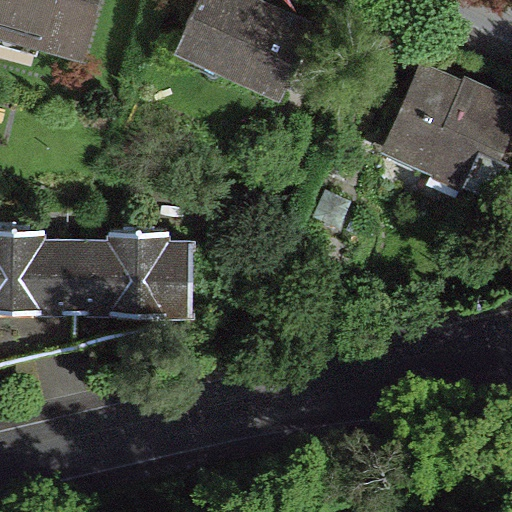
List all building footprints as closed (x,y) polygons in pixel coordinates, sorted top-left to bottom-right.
[(97,0),(0,0),(0,37),(80,60),(97,0)] [(281,86),(309,9),(283,0),(204,0),(185,51),(281,86)] [(511,129),(511,96),(417,58),(380,149),(487,192),(511,129)] [(0,357),(73,339),(79,234),(0,233),(0,357)] [(187,235),(79,234),(73,339),(187,311),(187,235)]
